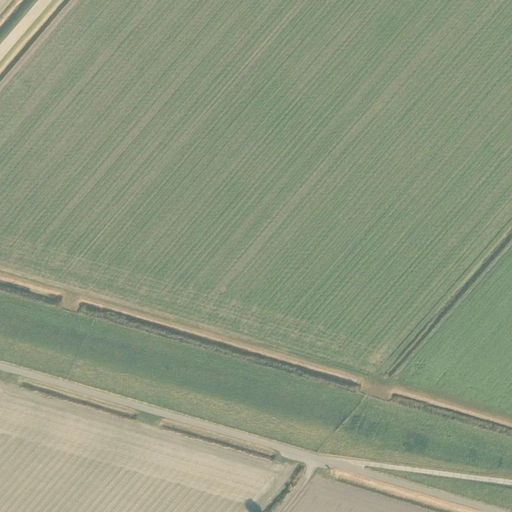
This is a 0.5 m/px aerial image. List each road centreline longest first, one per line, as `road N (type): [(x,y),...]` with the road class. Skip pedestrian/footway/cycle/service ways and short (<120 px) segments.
road 1 (unclassified): [(313,458),(0,367)]
road 2 (unclassified): [(494,511),(313,458)]
road 3 (track): [(330,464),(511,483)]
